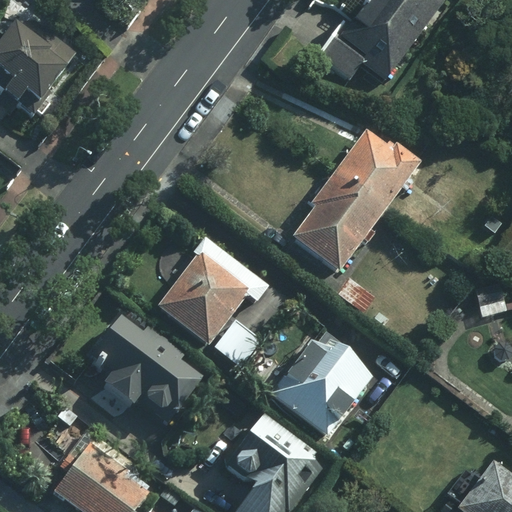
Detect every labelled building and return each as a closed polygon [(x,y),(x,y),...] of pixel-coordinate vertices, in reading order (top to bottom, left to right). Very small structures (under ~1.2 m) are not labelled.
[(366,0),(345,29),(339,25),(312,62),(344,85),(355,69),(379,86),(436,8),(424,0),(366,0)] [(0,47),(0,114),(8,121),(18,108),(30,117),(75,58),(21,19),(0,47)] [(410,172),(361,138),(284,248),(334,282),(410,172)] [(242,300),(195,263),(152,318),(199,355),(242,300)] [(372,302),(344,283),(332,301),(359,320),(372,302)] [(501,290),(470,295),(474,323),(505,319),(501,290)] [(148,352),(113,327),(84,366),(104,380),(95,393),(124,414),(134,402),(139,406),(136,410),(153,422),(156,418),(163,423),(192,385),(171,370),(182,356),(158,338),(148,352)] [(367,383),(316,345),(268,408),(319,446),(367,383)] [(258,479),(235,511),(287,511),(320,467),(258,423),(232,461),(258,479)] [(132,511),(143,498),(84,455),(46,506),(54,511),(132,511)] [(511,511),(511,486),(488,469),(455,511),(511,511)]
